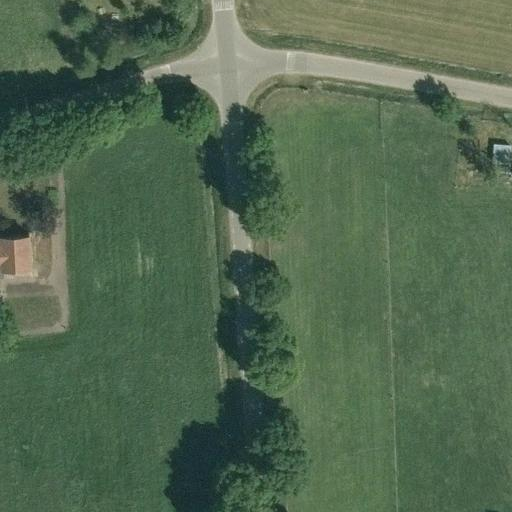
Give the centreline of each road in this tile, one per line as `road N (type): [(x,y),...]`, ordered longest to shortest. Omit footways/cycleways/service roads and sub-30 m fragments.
road 1 (unclassified): [(260,511),(227,62)]
road 2 (unclassified): [(511,99),(291,62),(227,62)]
road 3 (unclassified): [(0,125),(157,74),(227,62)]
